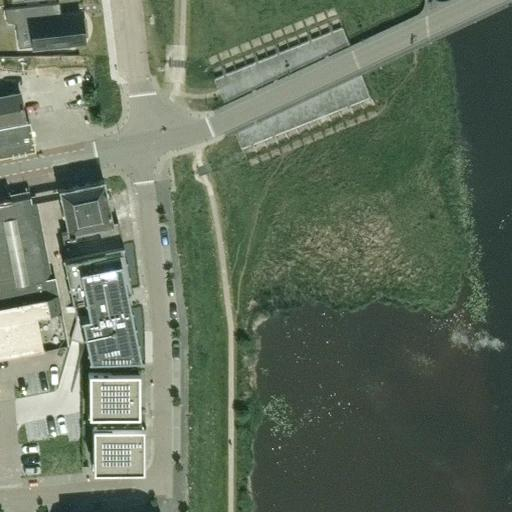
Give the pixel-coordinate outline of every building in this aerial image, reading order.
[(52,4),(5,8),(6,21),(32,28),(34,47),(83,42),(82,36),(87,35),(85,18),(80,18),(80,12),(61,14),(53,15),(52,4)] [(0,96),(0,122),(24,118),(19,92),(0,96)] [(29,118),(0,124),(0,154),(35,147),(29,118)] [(102,181),(58,190),(67,232),(61,233),(66,256),(123,244),(118,222),(111,224),(102,181)] [(0,202),(0,355),(67,343),(54,277),(46,278),(30,197),(0,202)] [(66,256),(61,257),(62,259),(63,259),(66,271),(64,271),(65,273),(66,273),(68,285),(67,285),(68,287),(69,287),(72,300),(70,300),(71,302),(72,302),(85,300),(88,315),(79,317),(79,319),(81,318),(83,332),(82,332),(83,334),(84,334),(86,345),(87,347),(85,348),(86,350),(87,349),(88,357),(87,357),(88,359),(89,359),(97,359),(131,357),(140,357),(142,357),(141,354),(140,355),(136,339),(138,338),(137,336),(136,336),(133,323),(135,323),(134,321),(133,321),(130,308),(131,307),(131,305),(130,305),(127,291),(132,290),(132,288),(131,288),(128,274),(129,274),(129,272),(127,272),(125,260),(126,260),(126,258),(124,258),(122,246),(123,246),(123,244),(66,256)] [(138,370),(88,371),(88,414),(138,414),(138,410),(138,374),(138,370)] [(92,466),(92,469),(105,469),(105,471),(135,469),(137,469),(142,468),(142,465),(142,433),(142,426),(92,426),(92,466)]
